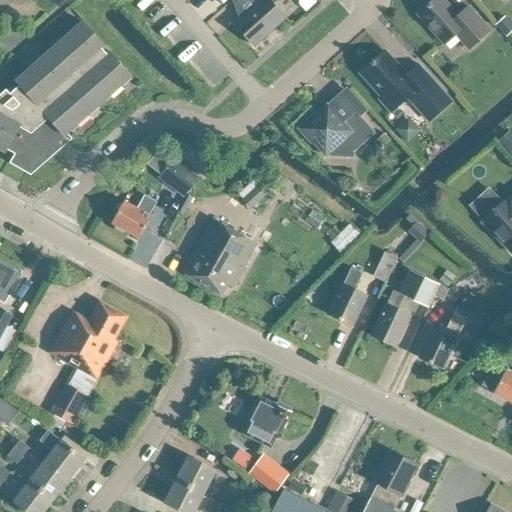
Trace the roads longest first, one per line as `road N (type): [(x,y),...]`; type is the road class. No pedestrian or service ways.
road 1 (residential): [(46,232),(68,190),(137,126),(159,112),(217,128),(240,125),(372,0)]
road 2 (residential): [(511,472),(216,325)]
road 3 (residential): [(95,511),(170,409),(216,325)]
road 4 (residential): [(216,325),(46,232)]
